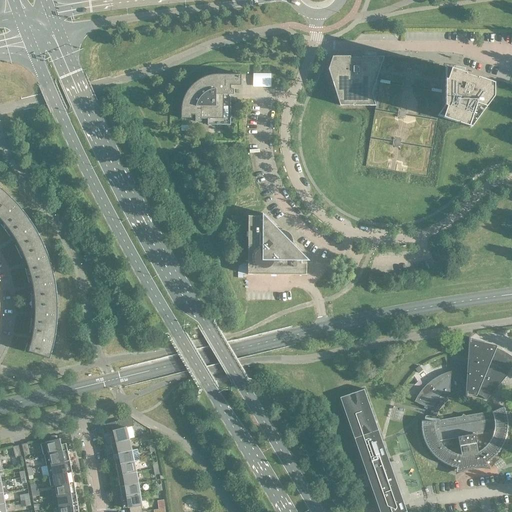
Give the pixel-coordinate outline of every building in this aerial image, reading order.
[(350,56),(333,56),(328,69),(340,106),(376,106),(365,166),(427,177),(437,116),(439,117),(471,127),(494,97),(494,83),(477,77),(477,79),(466,75),(466,74),(464,73),(464,72),(453,68),(453,69),(445,67),(440,65),(432,63),(423,61),(419,60),(413,59),(405,58),(400,57),(394,57),(388,56),(384,56),(382,56),(376,56),(376,55),(364,55),(364,56),(362,56),(362,58),(350,58),(350,56)] [(181,110),(181,117),(181,119),(192,119),(192,115),(195,115),(195,122),(201,122),(201,119),(207,119),(207,125),(230,125),(231,100),(228,100),(228,95),(234,95),(234,89),(230,89),(231,85),(241,85),(241,74),(218,74),(215,74),(213,75),(210,75),(208,76),(206,76),(204,77),(203,78),(201,79),(199,80),(197,81),(195,82),(193,84),(191,86),(189,88),(188,91),(187,92),(186,94),(185,95),(184,97),(183,99),(183,101),(183,102),(182,104),(181,107),(181,109),(181,110)] [(37,161),(32,153),(27,155),(31,164),(37,161)] [(16,202),(6,193),(0,199),(0,218),(2,221),(8,228),(26,215),(20,206),(16,202)] [(238,263),(238,278),(243,278),(243,274),(248,274),(306,275),(307,263),(303,263),(303,260),(309,260),(289,239),(290,238),(285,232),(283,234),(263,213),(263,219),(260,219),(260,216),(248,216),(248,263),(238,263)] [(33,224),(26,215),(8,228),(14,236),(16,240),(22,250),(42,241),(36,229),(33,224)] [(511,248),(509,225),(466,231),(472,273),(511,267),(511,248)] [(47,253),(42,241),(22,250),(26,261),(28,265),(31,275),(52,269),(49,258),(47,253)] [(55,280),(52,269),(31,275),(33,284),(34,289),(35,300),(57,299),(56,285),(55,280)] [(58,312),(57,299),(35,300),(35,312),(35,317),(34,326),(56,329),(57,318),(58,312)] [(56,329),(34,326),(32,335),(31,340),(28,351),(50,358),(54,345),(55,338),(56,329)] [(469,337),(468,358),(467,373),(466,397),(467,397),(467,391),(468,391),(468,392),(471,392),(474,393),(475,393),(478,394),(480,395),(482,396),(483,397),(486,400),(496,388),(496,387),(496,388),(495,387),(511,366),(511,356),(509,355),(507,353),(504,351),(501,350),(498,349),(495,348),(492,346),(489,345),(485,344),(480,343),(476,343),(470,343),(470,337),(469,337)] [(456,393),(450,371),(448,372),(445,373),(443,374),(439,376),(437,377),(433,379),(431,380),(429,382),(427,384),(424,387),(422,389),(421,391),(418,394),(417,396),(416,399),(414,401),(434,411),(433,412),(432,413),(432,415),(431,417),(431,419),(431,420),(431,421),(421,421),(421,423),(421,427),(421,429),(422,431),(422,434),(423,436),(423,438),(424,440),(425,443),(426,445),(427,446),(428,448),(429,450),(430,452),(433,454),(434,456),(437,458),(439,460),(441,461),(443,462),(446,464),(448,465),(451,466),(454,467),(457,467),(455,474),(455,475),(459,473),(463,471),(465,470),(467,470),(471,469),(474,468),(476,468),(479,468),(481,468),(485,468),(487,468),(490,469),(490,468),(489,468),(486,462),(487,462),(490,460),(492,458),(494,457),(495,455),(497,454),(498,452),(500,450),(501,451),(501,452),(502,451),(503,449),(505,446),(507,442),(508,439),(509,436),(508,436),(506,436),(507,435),(507,432),(508,430),(508,429),(509,429),(509,430),(510,430),(510,427),(510,426),(510,424),(510,423),(510,419),(510,417),(509,415),(509,412),(508,412),(508,413),(506,413),(506,411),(505,409),(503,406),(492,411),(492,410),(491,410),(491,411),(464,416),(463,414),(461,416),(435,421),(435,418),(435,417),(436,415),(437,413),(437,412),(438,411),(439,409),(440,407),(442,404),(444,403),(445,402),(447,400),(446,397),(448,396),(451,394),(453,394),(456,393)] [(406,511),(407,511),(383,444),(364,389),(340,397),(379,511),(406,511)] [(109,437),(111,444),(129,439),(126,427),(131,426),(130,420),(118,423),(119,429),(111,431),(111,432),(113,431),(115,436),(109,437)] [(61,438),(46,442),(41,443),(43,455),(44,455),(67,450),(66,443),(60,444),(59,439),(61,439),(61,438)] [(131,450),(129,439),(111,444),(113,454),(131,450)] [(30,454),(27,443),(21,444),(24,456),(30,454)] [(21,457),(18,445),(12,446),(15,458),(21,457)] [(137,449),(131,450),(113,454),(116,465),(134,461),(140,460),(137,449)] [(70,460),(67,450),(44,455),(47,466),(52,465),(70,460)] [(72,471),(70,460),(52,465),(47,466),(49,476),(54,475),(72,471)] [(136,472),(134,461),(116,465),(118,475),(136,472)] [(74,482),(72,471),(54,475),(56,486),(74,482)] [(138,483),(136,472),(118,475),(120,486),(138,483)] [(76,493),(74,482),(56,486),(58,496),(76,493)] [(138,483),(120,486),(121,497),(140,494),(146,493),(144,482),(138,483)] [(78,504),(76,493),(58,496),(59,507),(78,504)] [(134,511),(142,511),(140,494),(121,497),(123,508),(129,507),(129,511),(134,511)]
